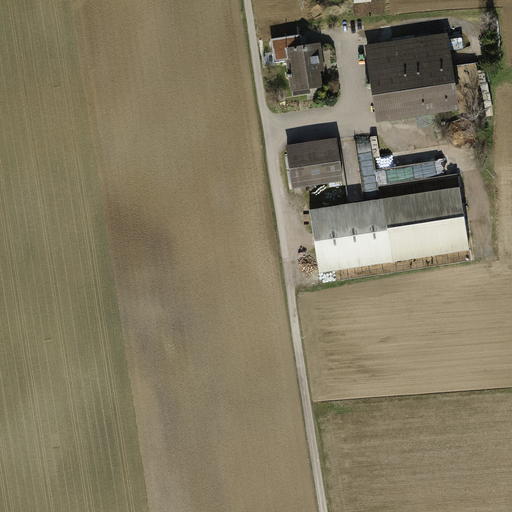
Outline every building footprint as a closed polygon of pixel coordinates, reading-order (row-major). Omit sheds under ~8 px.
[(448,36),(365,48),(377,125),(460,113),(448,36)] [(321,45),(286,51),(293,94),(328,88),(321,45)] [(381,186),(404,183),(402,167),(377,169),(376,155),(381,155),(379,135),(344,139),(346,167),(347,167),(351,203),(382,200),(381,186)] [(337,141),(287,148),(293,191),(344,183),(337,141)] [(461,189),(310,212),(320,276),(471,252),(461,189)]
